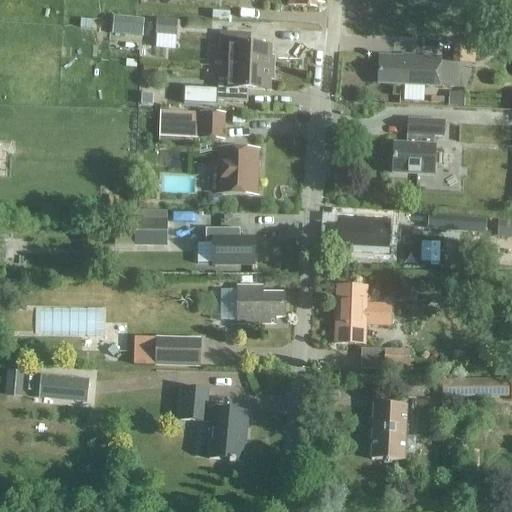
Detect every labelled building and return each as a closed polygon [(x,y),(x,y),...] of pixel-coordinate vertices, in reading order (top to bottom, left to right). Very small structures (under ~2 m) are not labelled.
[(288,0),(288,7),(316,9),(316,4),(323,4),(323,0),(288,0)] [(113,17),(112,34),(142,37),(143,20),(113,17)] [(157,21),(156,36),(176,38),(177,38),(178,22),(157,21)] [(273,70),(274,58),(271,58),(271,48),(250,47),(251,35),(220,34),(219,55),(230,55),(229,68),(273,70)] [(440,87),(458,88),(459,66),(441,65),(441,58),(401,56),(401,58),(380,57),(378,84),(440,88),(440,87)] [(273,82),(273,70),(229,68),(229,81),(218,80),(217,102),(247,103),(248,91),(269,92),(270,82),(273,82)] [(448,93),(448,105),(464,106),(465,94),(448,93)] [(141,109),(157,110),(157,96),(142,96),(141,109)] [(199,114),(172,114),(159,114),(158,142),(198,143),(199,114)] [(224,116),(201,115),(200,140),(223,141),(224,116)] [(435,137),(443,138),(444,123),(408,122),(408,137),(409,137),(409,147),(394,146),(393,174),(433,176),(435,148),(434,148),(435,137)] [(221,196),(255,197),(257,152),(223,151),(223,152),(220,155),(220,162),(222,165),(222,181),(219,184),(219,191),(221,194),(221,196)] [(107,197),(107,209),(118,209),(118,197),(107,197)] [(135,212),(135,247),(167,248),(167,212),(135,212)] [(485,236),(486,221),(447,218),(446,233),(485,236)] [(347,252),(388,255),(390,222),(339,219),(338,227),(326,226),(325,246),(348,248),(347,252)] [(511,222),(498,221),(497,236),(511,236),(511,222)] [(240,230),(206,230),(206,244),(213,244),(213,266),(254,266),(254,240),(240,240),(240,230)] [(213,244),(206,244),(197,244),(197,265),(213,266),(213,244)] [(262,295),(262,288),(238,288),(238,291),(221,291),(220,321),(237,321),(237,325),(275,325),(275,318),(285,318),(285,295),(262,295)] [(365,346),(366,326),(392,327),(392,306),(366,305),(367,289),(337,288),(335,345),(365,346)] [(40,308),(40,331),(106,331),(106,308),(40,308)] [(156,366),(199,368),(200,341),(157,340),(156,366)] [(19,350),(26,357),(32,351),(25,344),(19,350)] [(385,367),(409,367),(409,351),(385,351),(385,367)] [(22,390),(23,374),(7,372),(5,389),(22,390)] [(89,381),(41,377),(39,401),(87,405),(89,381)] [(511,396),(511,380),(511,381),(443,382),(443,397),(511,397),(511,396)] [(214,411),(206,410),(208,392),(183,390),(180,421),(212,424),(209,460),(230,462),(230,464),(235,464),(235,462),(241,463),(243,437),(245,437),(247,414),(214,411)] [(406,407),(373,406),(371,461),(384,461),(383,464),(391,464),(391,462),(404,462),(406,407)] [(478,452),(469,452),(469,470),(478,470),(478,452)]
